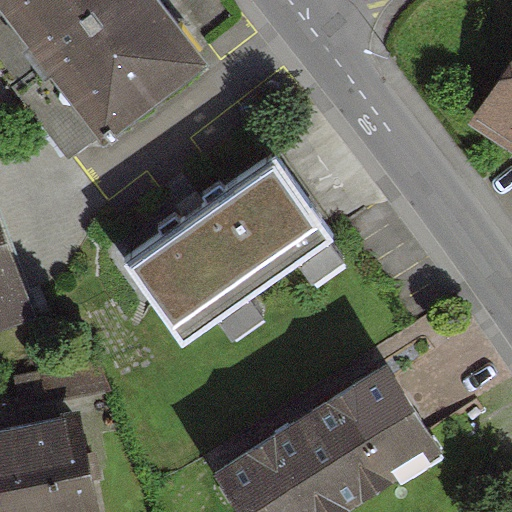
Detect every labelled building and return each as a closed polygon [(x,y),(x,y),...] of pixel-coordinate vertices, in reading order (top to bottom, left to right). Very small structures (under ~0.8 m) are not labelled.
[(0,0),(0,54),(66,143),(195,51),(157,0),(0,0)] [(511,44),(467,110),(511,140),(511,44)] [(326,230),(269,149),(119,253),(176,334),(326,230)] [(0,310),(23,303),(0,236),(0,310)] [(384,355),(212,460),(243,511),(308,511),(391,462),(395,469),(438,443),(384,355)] [(93,511),(75,410),(0,423),(0,511),(93,511)]
